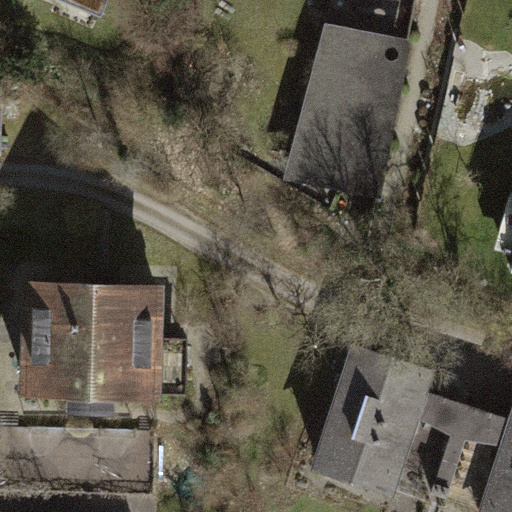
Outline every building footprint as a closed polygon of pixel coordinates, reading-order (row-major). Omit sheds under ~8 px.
[(109,0),(48,0),(101,21),(109,0)] [(412,50),(326,30),(284,180),(382,204),(412,50)] [(20,282),(16,394),(63,396),(63,412),(115,414),(115,397),(161,399),(165,287),(20,282)] [(313,470),(440,511),(443,511),(477,410),(430,394),(434,382),(351,355),(313,470)] [(443,511),(511,511),(511,406),(508,420),(477,410),(443,511)] [(0,502),(153,506),(155,437),(0,432),(0,502)]
